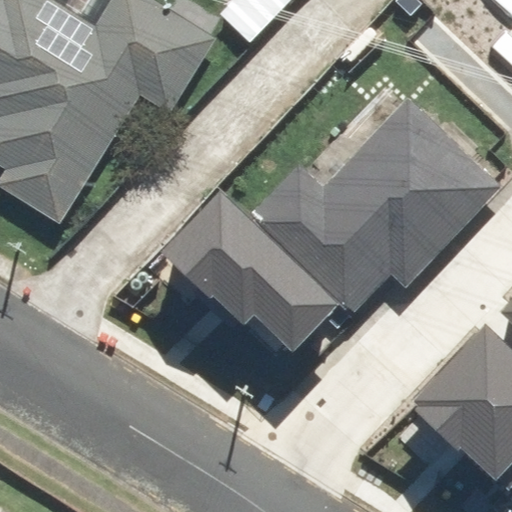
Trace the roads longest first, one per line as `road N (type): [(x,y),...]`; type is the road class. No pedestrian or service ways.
road 1 (unknown): [(0,321),(124,182),(318,0)]
road 2 (residential): [(0,340),(269,511)]
